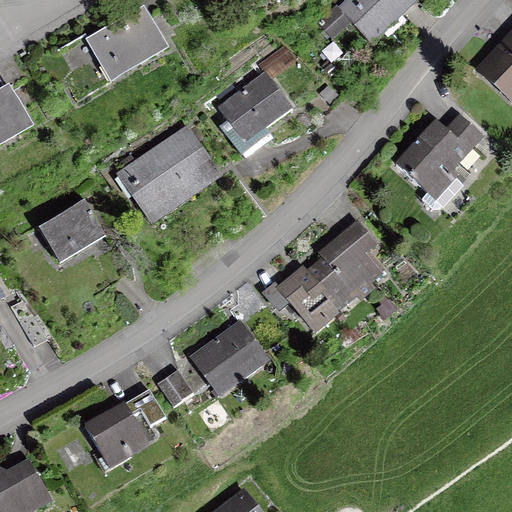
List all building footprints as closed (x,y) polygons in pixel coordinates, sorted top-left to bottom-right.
[(370,46),(418,3),(415,0),(345,0),(339,7),(338,6),(318,24),(333,41),(351,24),(370,46)] [(85,40),(110,83),(169,49),(144,5),(85,40)] [(511,29),(474,70),(511,105),(511,29)] [(271,80),(296,62),(284,46),(258,66),(263,74),(265,73),(271,80)] [(260,133),(292,110),(271,80),(246,98),(242,91),(218,108),(244,145),(260,133)] [(9,84),(0,89),(0,147),(34,128),(9,84)] [(329,85),(319,94),(329,106),(339,96),(329,85)] [(395,163),(443,209),(465,187),(456,179),(458,176),(453,171),(460,164),(467,170),(480,157),(473,150),(485,137),(460,114),(446,129),(436,120),(395,163)] [(212,174),(185,134),(124,174),(151,215),(176,198),(212,174)] [(85,201),(39,229),(60,265),(106,237),(85,201)] [(289,306),(314,336),(340,315),(338,313),(345,307),(356,298),(361,305),(377,291),(372,285),(387,273),(370,253),(378,246),(357,221),(327,246),(318,253),(322,258),(311,267),(307,270),(303,266),(297,271),(279,286),(275,282),(261,294),(279,314),(289,306)] [(43,340),(29,318),(20,324),(34,346),(43,340)] [(188,358),(219,400),(222,397),(224,399),(247,383),(245,381),(271,362),(240,320),(188,358)] [(178,371),(158,385),(173,408),(194,395),(178,371)] [(166,419),(150,390),(126,404),(125,402),(84,425),(110,471),(150,448),(133,418),(141,414),(150,429),(166,419)] [(0,511),(30,511),(50,501),(28,463),(0,478),(0,511)] [(261,511),(244,489),(214,511),(261,511)]
